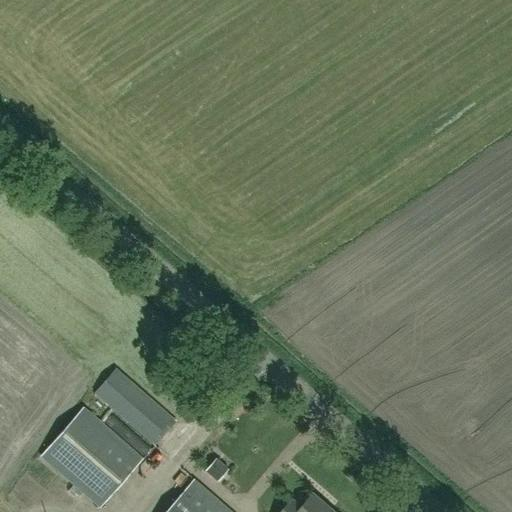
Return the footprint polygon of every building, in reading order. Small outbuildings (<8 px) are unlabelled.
[(154,445),(175,421),(116,369),(95,393),(154,445)] [(266,444),(286,412),(264,399),(244,430),(266,444)] [(81,409),(41,455),(101,507),(141,461),(81,409)] [(219,451),(241,467),(257,446),(236,429),(219,451)] [(223,456),(210,471),(223,482),(236,467),(223,456)] [(230,511),(193,480),(164,511),(332,511),(312,494),(300,507),(290,499),(279,511),(230,511)]
